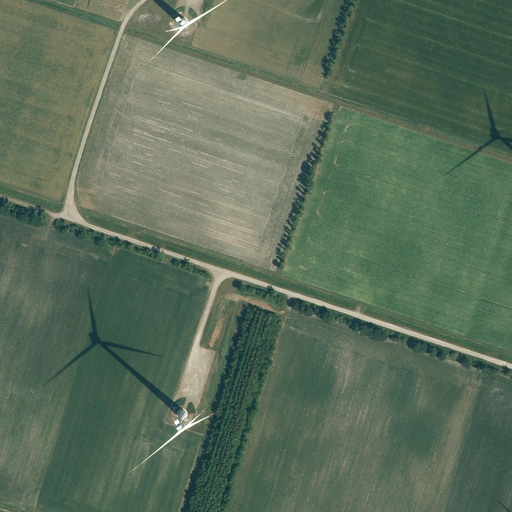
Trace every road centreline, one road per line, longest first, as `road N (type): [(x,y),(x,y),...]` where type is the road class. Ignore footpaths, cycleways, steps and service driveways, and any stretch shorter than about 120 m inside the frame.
road 1 (track): [(511,365),(0,197)]
road 2 (track): [(133,11),(113,34),(63,199),(72,220)]
